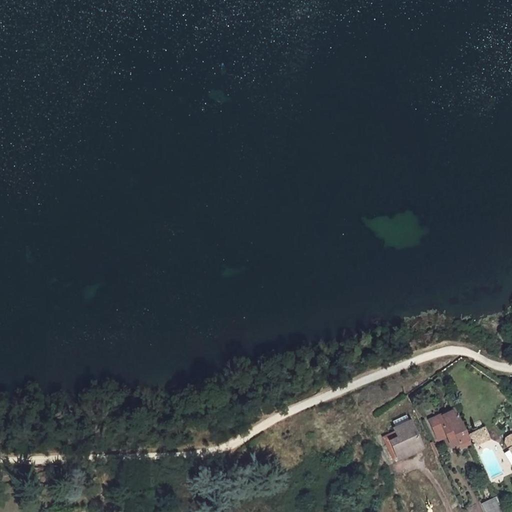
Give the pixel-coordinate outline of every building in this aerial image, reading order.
[(454,409),(438,417),(449,439),(453,438),(456,445),(458,444),(460,448),(471,443),(454,409)] [(393,428),(398,437),(390,441),(398,459),(423,448),(410,420),(393,428)] [(483,427),(467,432),(472,446),(488,440),(483,427)] [(314,433),(298,445),(309,457),(324,445),(314,433)] [(485,503),(489,511),(502,511),(499,505),(498,506),(495,499),(485,503)]
